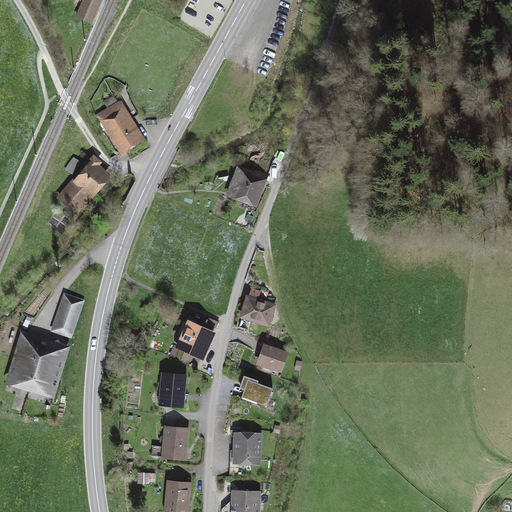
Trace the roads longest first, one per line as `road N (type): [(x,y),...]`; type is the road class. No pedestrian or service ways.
road 1 (secondary): [(99,511),(93,384),(110,279),(152,171),(245,0)]
road 2 (residential): [(208,511),(228,326),(342,0)]
